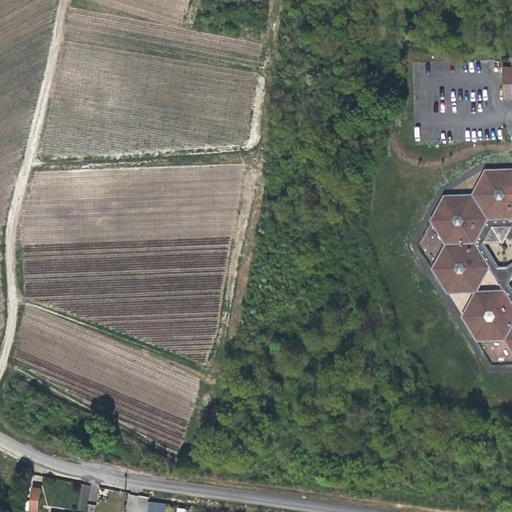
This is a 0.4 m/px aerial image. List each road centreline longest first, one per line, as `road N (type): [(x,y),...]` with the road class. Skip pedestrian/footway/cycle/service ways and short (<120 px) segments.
road 1 (track): [(0,367),(13,278),(8,226),(59,0)]
road 2 (unclassified): [(0,439),(86,474),(333,511)]
road 3 (track): [(277,0),(250,143)]
